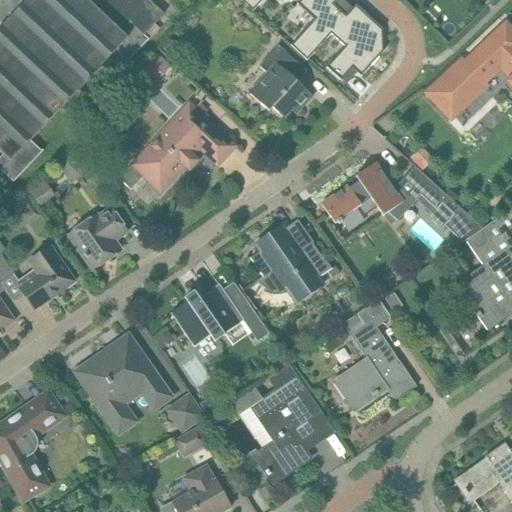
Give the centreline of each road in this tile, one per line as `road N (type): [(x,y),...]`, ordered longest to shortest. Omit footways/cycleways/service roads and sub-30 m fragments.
road 1 (residential): [(0,377),(449,62),(385,0)]
road 2 (residential): [(410,511),(405,470),(414,452),(511,377)]
